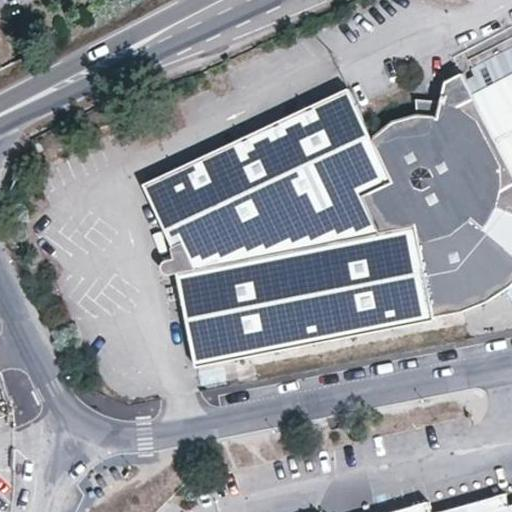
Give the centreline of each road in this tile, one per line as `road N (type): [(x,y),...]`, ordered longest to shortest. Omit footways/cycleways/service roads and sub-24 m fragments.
road 1 (unclassified): [(78,425),(122,438),(193,431),(511,369)]
road 2 (primary): [(229,0),(21,105)]
road 3 (unclassified): [(78,425),(58,404),(0,290)]
